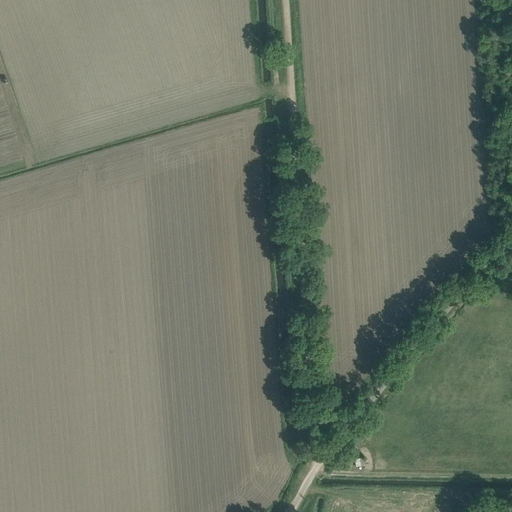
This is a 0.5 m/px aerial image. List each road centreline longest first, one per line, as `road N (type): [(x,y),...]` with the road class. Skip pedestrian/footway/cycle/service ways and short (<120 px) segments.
road 1 (track): [(281,0),(318,463),(301,511)]
road 2 (unclassified): [(288,511),(318,463),(511,231)]
